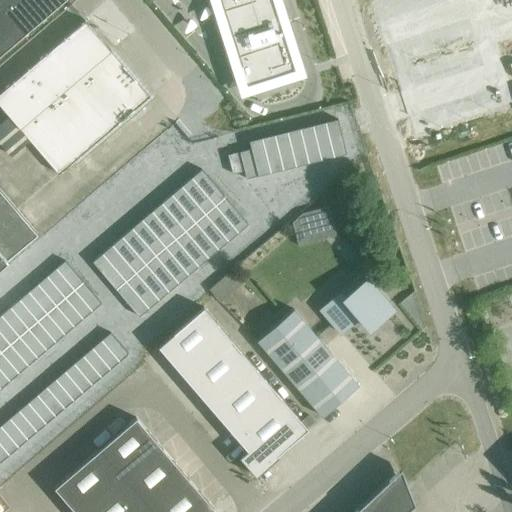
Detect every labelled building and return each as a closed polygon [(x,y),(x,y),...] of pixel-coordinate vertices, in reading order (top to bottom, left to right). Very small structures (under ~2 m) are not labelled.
[(0,0),(0,54),(64,0),(0,0)] [(216,0),(246,91),(299,73),(288,38),(292,37),(290,27),(284,29),(275,0),(216,0)] [(0,92),(0,105),(58,174),(149,96),(84,20),(0,92)] [(339,120),(327,123),(335,158),(347,155),(339,120)] [(327,123),(314,126),(322,161),(335,158),(327,123)] [(314,126),(301,129),(310,164),(322,161),(314,126)] [(301,129),(288,132),(297,167),(310,164),(301,129)] [(288,132),(276,135),(284,170),(297,167),(288,132)] [(276,135),(263,138),(271,173),(284,170),(276,135)] [(263,138),(250,141),(252,150),(259,176),(271,173),(263,138)] [(252,150),(241,152),(246,172),(247,179),(259,176),(252,150)] [(241,152),(229,155),(234,174),(246,172),(241,152)] [(203,169),(193,177),(217,205),(227,197),(203,169)] [(193,177),(184,185),(207,213),(217,205),(193,177)] [(184,185),(173,194),(197,222),(207,213),(184,185)] [(0,265),(38,233),(0,189),(0,265)] [(173,194),(163,203),(187,230),(197,222),(173,194)] [(227,197),(217,205),(240,232),(250,224),(227,197)] [(163,203),(153,211),(177,239),(187,230),(163,203)] [(217,205),(207,213),(231,241),(240,232),(217,205)] [(332,210),(305,213),(307,232),(334,229),(332,210)] [(153,211),(144,220),(167,247),(177,239),(153,211)] [(207,213),(197,222),(221,249),(231,241),(207,213)] [(144,220),(134,228),(157,256),(167,247),(144,220)] [(197,222),(187,230),(211,258),(221,249),(197,222)] [(134,228),(124,237),(147,264),(157,256),(134,228)] [(187,230),(177,239),(201,266),(211,258),(187,230)] [(124,237),(114,245),(137,273),(147,264),(124,237)] [(177,239),(167,247),(191,275),(201,266),(177,239)] [(114,245),(104,254),(127,281),(137,273),(114,245)] [(167,247),(157,256),(181,283),(191,275),(167,247)] [(104,254),(94,262),(118,290),(127,281),(104,254)] [(157,256),(147,264),(171,292),(181,283),(157,256)] [(66,261),(57,268),(75,290),(84,282),(66,261)] [(147,264),(137,273),(161,300),(171,292),(147,264)] [(57,268),(48,276),(66,297),(75,290),(57,268)] [(226,299),(247,281),(235,268),(214,286),(226,299)] [(369,329),(394,308),(363,272),(320,310),(340,333),(359,317),(369,329)] [(137,273),(127,281),(151,309),(161,300),(137,273)] [(48,276),(39,284),(57,305),(66,297),(48,276)] [(127,281),(118,290),(141,317),(151,309),(127,281)] [(84,282),(75,290),(94,311),(102,303),(84,282)] [(39,284),(30,292),(48,313),(57,305),(39,284)] [(75,290),(66,297),(84,319),(94,311),(75,290)] [(30,292),(21,299),(39,321),(48,313),(30,292)] [(66,297),(57,305),(75,326),(84,319),(66,297)] [(21,299),(11,307),(30,328),(39,321),(21,299)] [(57,305),(48,313),(66,334),(75,326),(57,305)] [(11,307),(2,315),(20,336),(30,328),(11,307)] [(173,333),(158,346),(159,347),(184,376),(229,337),(204,307),(173,333)] [(358,385),(293,309),(257,340),(322,416),(358,385)] [(48,313),(39,321),(57,342),(66,334),(48,313)] [(2,315),(0,316),(0,330),(11,344),(20,336),(2,315)] [(39,321),(30,328),(48,350),(57,342),(39,321)] [(30,328),(20,336),(38,358),(48,350),(30,328)] [(0,330),(0,349),(2,352),(11,344),(0,330)] [(112,332),(103,340),(121,362),(130,354),(112,332)] [(20,336),(11,344),(29,365),(38,358),(20,336)] [(229,337),(184,376),(210,407),(255,367),(229,337)] [(103,340),(94,348),(112,370),(121,362),(103,340)] [(11,344),(2,352),(20,373),(29,365),(11,344)] [(94,348),(85,356),(103,377),(112,370),(94,348)] [(2,352),(0,353),(0,368),(11,381),(20,373),(2,352)] [(85,356),(75,364),(94,385),(103,377),(85,356)] [(75,364),(66,371),(85,393),(94,385),(75,364)] [(255,367),(210,407),(236,437),(281,398),(255,367)] [(0,368),(0,386),(2,389),(11,381),(0,368)] [(66,371),(57,379),(75,401),(85,393),(66,371)] [(57,379),(48,387),(66,409),(75,401),(57,379)] [(48,387),(39,395),(57,416),(66,409),(48,387)] [(39,395),(29,403),(48,424),(57,416),(39,395)] [(281,398),(236,437),(247,450),(239,457),(256,476),(280,456),(278,454),(308,429),(281,398)] [(29,403),(20,410),(38,432),(48,424),(29,403)] [(20,410),(11,418),(29,440),(38,432),(20,410)] [(11,418),(2,426),(20,448),(29,440),(11,418)] [(136,418),(95,453),(121,483),(162,448),(136,418)] [(2,426),(0,427),(0,442),(11,456),(20,448),(2,426)] [(0,442),(0,461),(2,463),(11,456),(0,442)] [(121,483),(146,511),(148,511),(188,478),(162,448),(121,483)] [(75,511),(87,511),(121,483),(95,453),(54,488),(75,511)] [(148,511),(209,511),(214,509),(188,478),(148,511)] [(389,480),(354,511),(405,511),(413,505),(389,480)] [(87,511),(146,511),(121,483),(87,511)]
